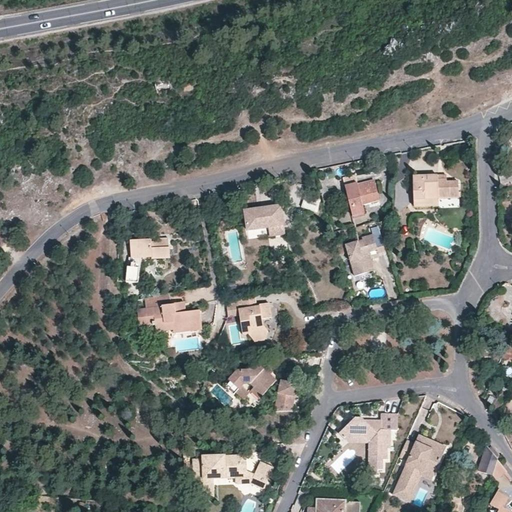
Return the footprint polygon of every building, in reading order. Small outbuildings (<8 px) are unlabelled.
[(445,176),(445,173),(413,174),(413,204),(426,203),(426,195),(438,195),(446,195),(446,189),(456,189),(456,177),(445,176)] [(343,180),(345,187),(356,184),(354,177),(343,180)] [(364,213),(362,204),(379,200),(375,181),(357,186),(356,184),(345,187),(352,216),(364,213)] [(326,188),(319,190),(325,210),(334,207),(330,193),(328,194),(326,188)] [(305,195),(301,208),(316,212),(320,199),(305,195)] [(426,195),(426,203),(438,203),(438,195),(426,195)] [(280,206),(244,211),(247,231),(267,228),(269,236),(270,236),(284,234),(280,206)] [(199,224),(198,216),(191,217),(192,225),(199,224)] [(361,239),(362,242),(347,247),(356,277),(367,274),(362,259),(370,257),(371,257),(370,253),(376,250),(372,236),(361,239)] [(139,268),(139,258),(151,258),(151,261),(163,261),(168,261),(169,241),(159,241),(159,244),(152,243),(152,241),(132,240),(131,258),(130,263),(130,264),(130,268),(126,268),(125,283),(138,283),(139,268)] [(370,257),(362,259),(367,274),(374,272),(370,257)] [(172,312),(172,304),(167,304),(167,293),(142,297),(143,308),(135,309),(135,323),(152,322),(161,321),(161,328),(169,327),(169,330),(198,329),(196,310),(181,312),(172,312)] [(272,321),(269,306),(260,308),(261,310),(258,310),(256,294),(237,298),(240,317),(244,339),(249,338),(256,345),(264,343),(269,335),(265,329),(264,322),(272,321)] [(240,317),(237,298),(227,299),(231,319),(240,317)] [(172,302),(172,304),(172,312),(181,312),(180,301),(172,302)] [(511,361),(511,358),(511,345),(509,344),(502,357),(511,361)] [(480,357),(491,357),(491,348),(480,348),(480,357)] [(266,365),(261,366),(275,379),(277,376),(266,365)] [(245,382),(252,384),(255,387),(252,391),(261,399),(278,381),(275,379),(261,366),(250,366),(250,370),(238,369),(230,379),(239,387),(245,382)] [(230,379),(225,383),(235,393),(237,390),(239,387),(230,379)] [(281,379),(273,411),(292,410),(297,383),(281,379)] [(355,437),(365,437),(371,443),(371,456),(372,476),(380,476),(380,471),(384,471),(385,460),(389,460),(389,448),(392,449),(391,431),(398,431),(398,415),(383,415),(383,422),(367,422),(365,418),(357,418),(341,434),(349,443),(355,437)] [(443,452),(445,448),(419,436),(416,443),(424,447),(429,450),(431,446),(443,452)] [(405,442),(399,455),(409,459),(397,487),(413,494),(421,475),(424,469),(434,474),(443,452),(431,446),(429,450),(429,451),(423,449),(424,447),(416,443),(415,446),(405,442)] [(483,473),(491,476),(497,459),(485,446),(476,477),(481,478),(483,473)] [(207,480),(213,480),(226,480),(226,479),(234,479),(247,478),(247,472),(246,464),(241,464),(240,457),(227,457),(226,456),(205,457),(205,461),(193,461),(194,493),(207,493),(207,480)] [(507,470),(497,459),(491,476),(493,476),(496,480),(507,470)] [(252,482),(264,488),(272,470),(259,464),(254,476),(252,482)] [(424,469),(421,475),(431,480),(434,474),(424,469)] [(264,488),(252,482),(254,476),(247,472),(247,478),(234,479),(263,491),(264,488)] [(194,493),(195,500),(213,499),(213,480),(207,480),(207,493),(194,493)] [(511,511),(511,510),(511,511),(509,511),(505,509),(511,498),(511,490),(500,483),(491,499),(500,505),(497,509),(501,511),(500,511),(511,511)] [(397,487),(395,493),(410,500),(413,494),(397,487)] [(359,511),(360,502),(309,500),(307,511),(359,511)]
